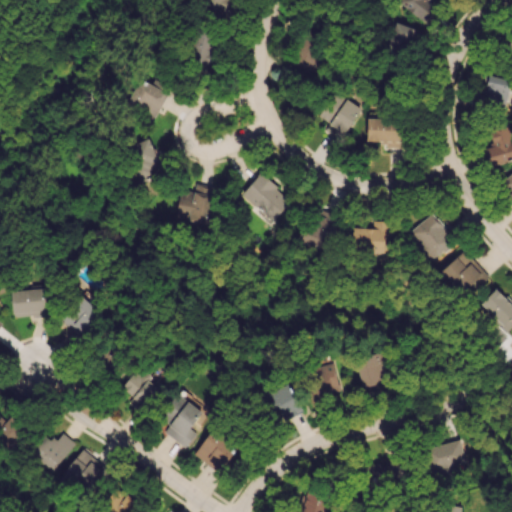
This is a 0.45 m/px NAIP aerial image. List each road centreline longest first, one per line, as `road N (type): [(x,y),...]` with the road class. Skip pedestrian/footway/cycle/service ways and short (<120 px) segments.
road 1 (residential): [(454,176),(395,189),(329,182),(277,143),(258,91),(276,0)]
road 2 (residential): [(511,376),(476,407),(425,426),(304,452),(242,511)]
road 3 (residential): [(500,0),(446,70),(447,141),(454,176),(480,223),(511,254)]
road 4 (residential): [(214,511),(38,369)]
road 5 (residential): [(258,91),(191,111),(188,131),(195,147),(214,153),(269,129)]
